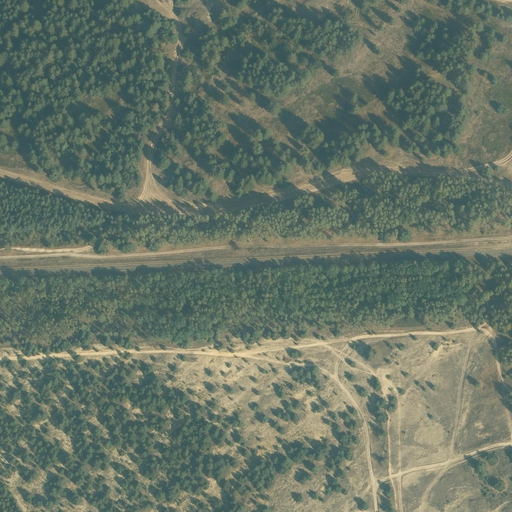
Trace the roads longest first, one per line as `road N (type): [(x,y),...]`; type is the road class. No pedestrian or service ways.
road 1 (track): [(0,257),(511,237)]
road 2 (track): [(0,360),(197,352),(324,372),(356,409),(378,511)]
road 3 (track): [(122,209),(233,204),(370,171),(499,181)]
road 4 (track): [(491,322),(239,356)]
road 5 (track): [(147,202),(180,41),(179,23),(155,0)]
road 6 (track): [(346,511),(378,482),(511,442)]
road 7 (track): [(511,429),(486,277)]
road 8 (track): [(0,173),(122,209)]
